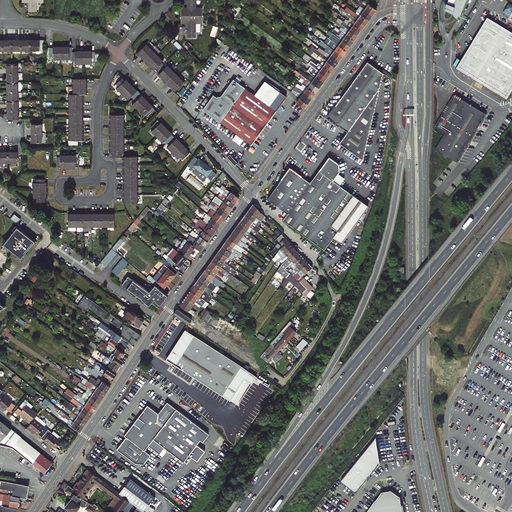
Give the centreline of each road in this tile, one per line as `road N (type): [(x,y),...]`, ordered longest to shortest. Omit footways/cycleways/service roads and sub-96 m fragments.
road 1 (secondary): [(443,511),(420,380),(419,14)]
road 2 (motorway): [(410,112),(384,247),(363,303),(238,511)]
road 3 (motorway): [(511,173),(239,511)]
road 4 (secondary): [(410,112),(416,422),(434,511)]
road 5 (motorway): [(269,511),(511,211)]
road 6 (secondary): [(252,194),(33,511)]
road 7 (residential): [(118,54),(252,194)]
road 8 (secondary): [(348,60),(252,194)]
road 9 (residential): [(97,163),(110,166),(106,196),(66,200),(58,192),(63,181),(91,180),(97,170)]
road 10 (residential): [(0,22),(71,29),(118,54)]
